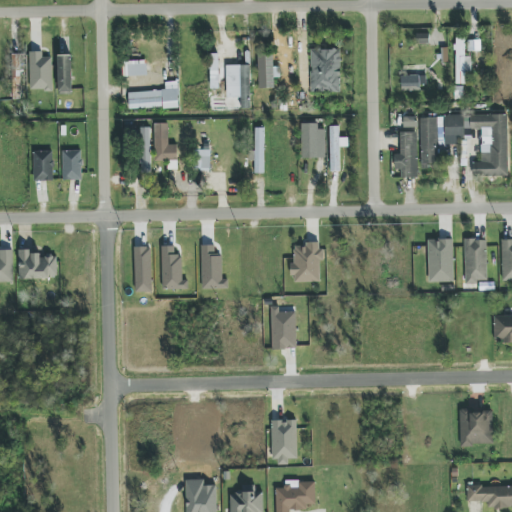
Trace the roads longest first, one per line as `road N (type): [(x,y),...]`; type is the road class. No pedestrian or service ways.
road 1 (residential): [(0,219),(511,203)]
road 2 (residential): [(0,14),(511,5)]
road 3 (residential): [(110,383),(511,373)]
road 4 (residential): [(104,215),(114,511)]
road 5 (residential): [(98,0),(104,215)]
road 6 (residential): [(369,0),(375,209)]
